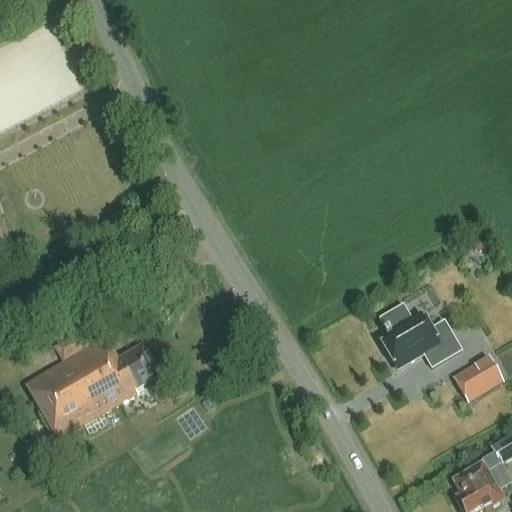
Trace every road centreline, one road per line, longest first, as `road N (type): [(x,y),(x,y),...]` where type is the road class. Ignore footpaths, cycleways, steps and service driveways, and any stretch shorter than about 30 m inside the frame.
road 1 (tertiary): [(383,511),(185,198),(90,0)]
road 2 (track): [(195,213),(0,323)]
